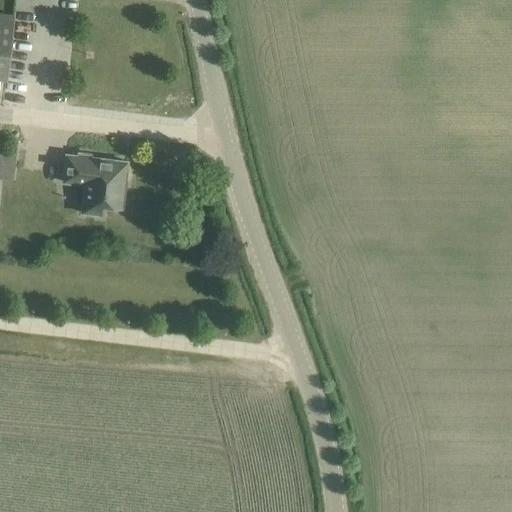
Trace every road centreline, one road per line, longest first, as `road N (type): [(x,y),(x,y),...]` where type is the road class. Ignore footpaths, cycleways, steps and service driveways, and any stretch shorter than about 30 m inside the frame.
road 1 (unclassified): [(337,511),(308,380),(234,177),(197,0)]
road 2 (unknown): [(222,124),(0,109)]
